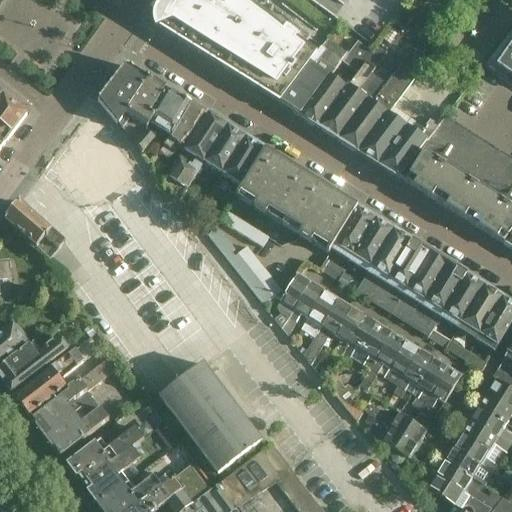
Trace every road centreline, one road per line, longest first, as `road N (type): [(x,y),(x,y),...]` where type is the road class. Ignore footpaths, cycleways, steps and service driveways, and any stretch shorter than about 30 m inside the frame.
road 1 (residential): [(511,274),(121,24)]
road 2 (residential): [(483,383),(307,273)]
road 3 (unclassified): [(121,24),(0,186)]
road 4 (residential): [(421,486),(483,383)]
